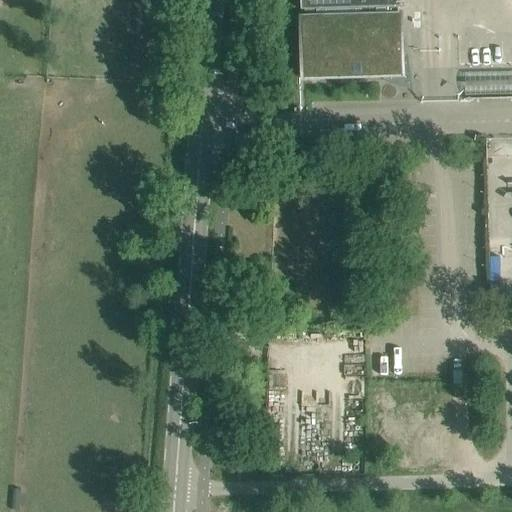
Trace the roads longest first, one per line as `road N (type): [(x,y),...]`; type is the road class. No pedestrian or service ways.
road 1 (tertiary): [(176,511),(211,0)]
road 2 (unknown): [(457,328),(457,482)]
